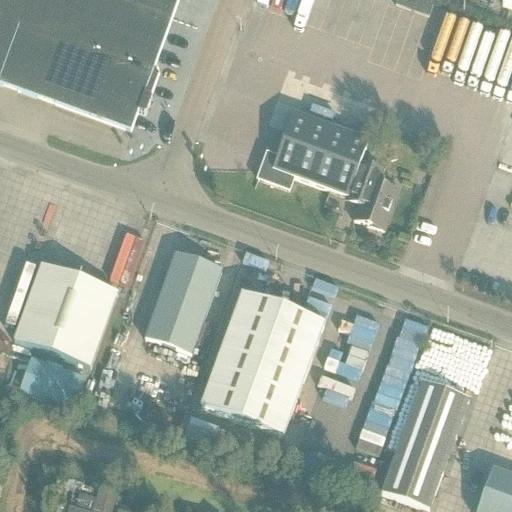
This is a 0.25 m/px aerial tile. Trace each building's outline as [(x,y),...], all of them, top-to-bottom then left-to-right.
[(0,0),(0,86),(130,134),(137,114),(143,116),(146,115),(151,100),(150,97),(144,95),(151,76),(172,20),(178,0),(0,0)] [(511,11),(511,0),(504,0),(502,8),(511,11)] [(317,96),(321,86),(294,76),(291,86),(317,96)] [(350,194),(360,167),(368,144),(292,116),(277,158),(266,154),(256,183),(289,195),(294,181),(348,201),(350,194)] [(360,167),(350,194),(363,198),(353,224),(384,235),(398,195),(377,187),(382,175),(360,167)] [(1,315),(15,320),(36,262),(9,252),(0,277),(0,312),(2,313),(1,315)] [(190,359),(221,274),(175,258),(145,343),(190,359)] [(89,372),(117,296),(41,269),(14,345),(89,372)] [(282,441),(324,327),(242,297),(200,411),(282,441)] [(349,389),(381,320),(352,306),(349,312),(343,310),(336,325),(346,329),(336,351),(335,351),(322,377),(349,389)] [(428,511),(468,403),(421,386),(381,497),(422,511),(428,511)] [(368,493),(376,471),(354,463),(345,484),(368,493)] [(511,511),(511,479),(492,472),(477,511),(511,511)] [(93,511),(110,511),(114,498),(98,494),(93,511)]
